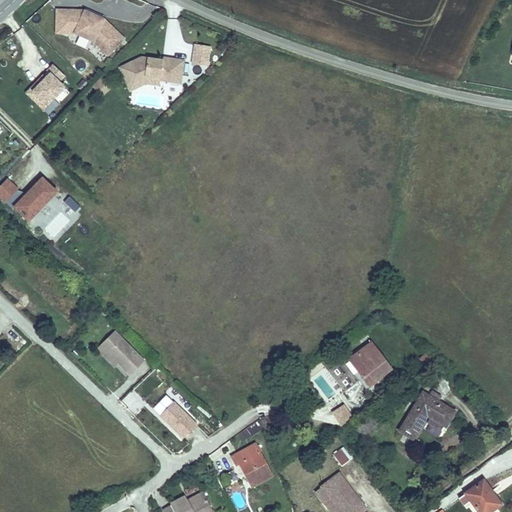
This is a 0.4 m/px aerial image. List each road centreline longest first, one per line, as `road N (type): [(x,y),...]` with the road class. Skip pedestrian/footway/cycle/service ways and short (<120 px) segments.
road 1 (unclassified): [(511,105),(354,67),(180,0)]
road 2 (residential): [(0,299),(173,467)]
road 3 (unknown): [(0,113),(82,205)]
